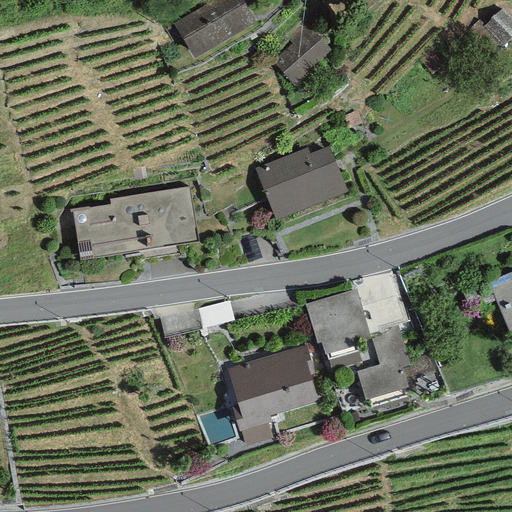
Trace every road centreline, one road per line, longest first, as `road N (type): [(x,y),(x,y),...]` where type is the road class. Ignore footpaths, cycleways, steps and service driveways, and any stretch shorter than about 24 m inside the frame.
road 1 (tertiary): [(511,214),(328,270),(0,311)]
road 2 (tertiary): [(178,511),(511,400)]
